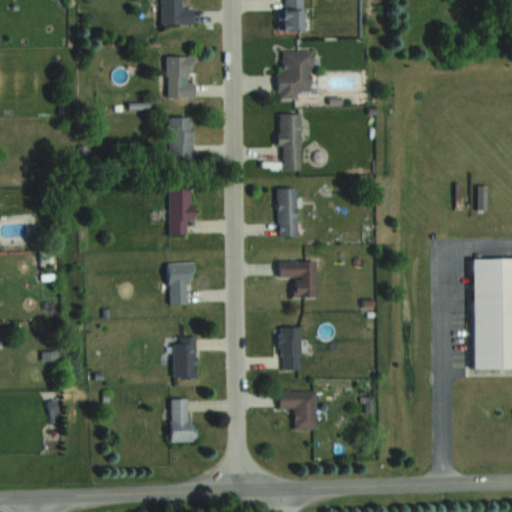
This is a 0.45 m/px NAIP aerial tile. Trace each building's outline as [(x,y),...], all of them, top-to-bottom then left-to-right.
[(161,0),(161,23),(193,23),(193,6),(182,6),(181,0),(161,0)] [(281,0),(281,29),(303,29),(303,0),(281,0)] [(283,50),(283,72),(277,72),(276,98),(297,98),(297,90),(311,90),(311,50),(283,50)] [(166,95),(184,95),(184,76),(191,76),(191,54),(166,54),(166,95)] [(300,169),(300,113),(279,113),(279,169),(300,169)] [(168,116),(168,158),(192,158),(192,116),(168,116)] [(296,235),(296,186),(277,186),(277,235),(296,235)] [(169,233),(187,233),(187,221),(192,221),(192,187),(169,187),(169,233)] [(315,258),(278,258),(278,276),(292,276),(292,295),(315,295),(315,258)] [(511,367),(469,367),(468,259),(511,258),(511,367)] [(168,303),(186,303),(186,281),(193,281),(193,261),(168,261),(168,303)] [(300,326),(280,326),(280,369),(300,369),(300,326)] [(173,335),(173,376),(195,376),(195,335),(173,335)] [(316,428),(316,389),(278,389),(278,407),(293,407),(293,428),(316,428)] [(170,397),(170,440),(195,440),(195,419),(187,419),(187,397),(170,397)]
